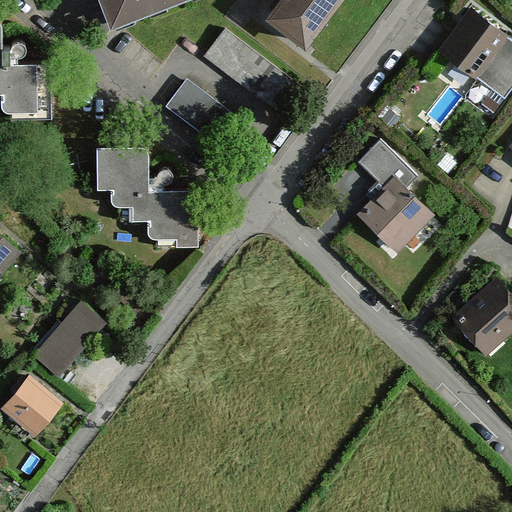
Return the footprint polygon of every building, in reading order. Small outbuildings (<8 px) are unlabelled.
[(92,0),(102,25),(172,0),(92,0)] [(264,0),(257,10),(299,41),(332,0),(264,0)] [(473,8),(435,48),(470,80),(477,77),(504,99),(511,88),(511,40),(509,38),(507,40),(473,8)] [(227,31),(207,59),(282,113),(302,85),(227,31)] [(0,113),(45,117),(45,56),(0,55),(0,113)] [(259,132),(187,80),(168,107),(239,159),(259,132)] [(143,145),(94,144),(93,206),(137,207),(137,246),(197,247),(198,193),(143,192),(143,145)] [(389,170),(352,210),(397,252),(434,212),(389,170)] [(511,293),(498,275),(450,310),(485,356),(511,336),(511,293)] [(81,296),(32,356),(52,381),(100,321),(81,296)] [(23,368),(0,408),(30,438),(53,400),(23,368)]
